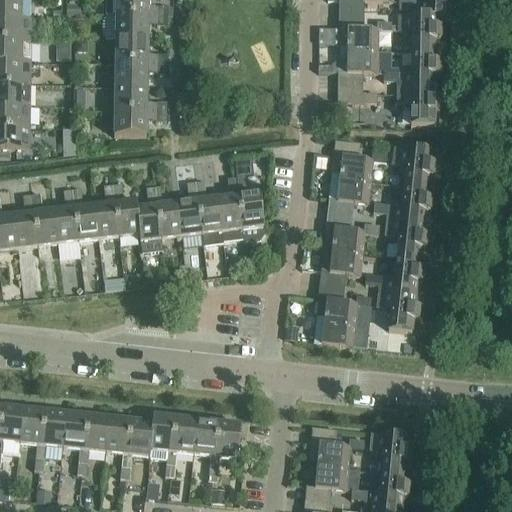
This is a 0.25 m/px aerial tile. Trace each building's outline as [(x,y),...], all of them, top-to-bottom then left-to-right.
[(116,0),(116,20),(168,21),(168,11),(157,11),(157,12),(148,12),(148,0),(116,0)] [(426,0),(427,1),(424,1),(421,4),(421,6),(399,6),(399,15),(412,15),(412,21),(435,22),(435,23),(450,22),(450,9),(455,9),(454,0),(426,0)] [(21,3),(0,2),(0,24),(21,25),(21,24),(21,3)] [(67,8),(67,19),(80,19),(80,8),(67,8)] [(168,21),(116,20),(115,45),(147,45),(148,30),(156,30),(156,31),(168,31),(168,21)] [(412,21),(398,21),(397,37),(406,37),(406,39),(409,42),(412,42),(411,57),(435,58),(435,46),(440,46),(440,35),(435,35),(435,23),(435,22),(412,21)] [(0,24),(0,46),(31,47),(31,24),(21,24),(21,25),(0,24)] [(377,27),(376,35),(378,35),(378,36),(391,36),(392,28),(377,27)] [(376,35),(339,34),(338,50),(347,50),(346,79),(377,79),(378,36),(378,35),(376,35)] [(147,45),(115,45),(115,68),(167,69),(167,59),(156,59),(156,60),(147,60),(147,45)] [(31,47),(0,46),(0,68),(30,69),(31,47)] [(77,46),(77,57),(82,57),(84,57),(88,53),(88,46),(77,46)] [(435,58),(411,57),(411,73),(409,73),(406,76),(406,78),(383,78),(383,87),(397,87),(396,93),(434,94),(435,81),(439,81),(439,69),(435,69),(435,58)] [(30,69),(0,68),(0,89),(30,90),(30,69)] [(167,69),(115,68),(115,92),(147,93),(147,78),(156,78),(156,79),(167,79),(167,69)] [(30,90),(0,89),(0,111),(30,112),(30,90)] [(147,93),(115,92),(114,116),(166,117),(166,107),(155,107),(155,108),(146,108),(147,93)] [(434,94),(396,93),(396,109),(405,109),(405,111),(408,114),(411,114),(410,130),(434,131),(434,118),(439,118),(439,107),(434,106),(434,94)] [(377,99),(362,99),(362,108),(377,108),(377,99)] [(30,112),(0,111),(0,132),(29,133),(30,112)] [(166,117),(114,116),(114,142),(146,142),(146,126),(155,126),(155,127),(166,127),(166,117)] [(29,156),(29,133),(0,132),(0,155),(11,156),(29,156)] [(70,135),(63,134),(63,145),(75,145),(75,142),(75,135),(70,135)] [(431,158),(393,154),(392,170),(401,171),(400,173),(403,176),(406,177),(404,192),(427,194),(428,183),(433,184),(434,172),(430,171),(431,158)] [(0,163),(11,163),(11,156),(0,155),(0,163)] [(372,159),(371,166),(372,166),(372,168),(386,169),(387,160),(372,159)] [(371,166),(333,162),(332,178),(329,206),(367,210),(372,168),(372,166),(371,166)] [(250,166),(234,168),(236,183),(244,182),(246,182),(251,176),(250,166)] [(263,233),(259,198),(247,200),(244,182),(236,183),(243,245),(244,247),(261,246),(264,241),(263,233)] [(243,245),(236,183),(227,184),(229,202),(218,203),(223,248),(243,245)] [(223,248),(218,203),(206,205),(204,187),(195,188),(202,240),(203,253),(223,250),(223,248)] [(189,207),(177,208),(181,243),(202,240),(195,188),(186,189),(189,207)] [(121,190),(112,191),(119,243),(139,240),(136,213),(136,206),(123,207),(121,190)] [(106,210),(94,211),(98,245),(119,243),(112,191),(104,192),(106,210)] [(163,192),(155,193),(161,245),(181,243),(177,208),(166,210),(163,192)] [(427,194),(404,192),(402,207),(400,207),(397,209),(396,212),(374,209),(373,218),(386,220),(386,226),(423,230),(425,217),(429,218),(431,206),(426,206),(427,194)] [(161,245),(155,193),(146,194),(148,212),(136,213),(139,240),(141,259),(162,257),(161,245)] [(81,195),(72,196),(78,248),(98,245),(94,211),(83,212),(81,195)] [(65,215),(54,216),(58,250),(78,248),(72,196),(63,197),(65,215)] [(40,200),(31,201),(38,253),(58,250),(54,216),(42,217),(40,200)] [(25,220),(13,221),(17,255),(38,253),(31,201),(23,202),(25,220)] [(0,207),(0,257),(17,255),(13,221),(2,222),(0,207)] [(423,230),(386,226),(384,241),(393,242),(393,245),(395,248),(398,248),(396,263),(419,266),(421,255),(425,255),(427,243),(422,243),(423,230)] [(364,230),(363,237),(364,238),(364,239),(378,241),(379,232),(364,230)] [(363,237),(351,236),(326,233),(324,249),(321,278),(360,282),(364,239),(364,238),(363,237)] [(419,266),(396,263),(394,279),(392,278),(389,281),(388,283),(366,281),(365,290),(379,291),(378,298),(415,302),(417,289),(422,289),(423,278),(418,277),(419,266)] [(415,302),(378,298),(376,313),(385,314),(385,316),(387,319),(390,320),(388,336),(411,338),(413,326),(417,327),(419,315),(414,314),(415,302)] [(356,302),(355,309),(357,309),(357,311),(370,312),(371,303),(356,302)] [(355,309),(318,305),(313,349),(352,353),(357,311),(357,309),(355,309)] [(23,415),(2,413),(0,430),(0,459),(1,460),(3,447),(20,449),(23,415)] [(45,417),(23,415),(20,449),(37,451),(41,451),(45,417)] [(66,419),(45,417),(41,451),(37,451),(35,464),(44,465),(46,452),(63,454),(66,419)] [(88,422),(66,419),(63,454),(80,456),(84,456),(88,422)] [(176,424),(153,421),(152,429),(153,429),(150,456),(167,458),(172,458),(176,424)] [(109,424),(88,422),(84,456),(80,456),(78,468),(87,469),(89,457),(106,458),(109,424)] [(131,426),(109,424),(106,458),(123,460),(127,461),(131,426)] [(197,426),(176,424),(172,458),(167,458),(166,470),(175,471),(176,459),(193,460),(197,426)] [(152,429),(131,426),(127,461),(123,460),(121,473),(130,474),(132,461),(150,463),(150,456),(153,429),(152,429)] [(218,428),(197,426),(193,460),(210,462),(215,463),(218,428)] [(241,431),(218,428),(215,463),(210,462),(209,475),(218,476),(219,463),(237,465),(241,431)] [(408,444),(371,440),(369,456),(378,457),(378,459),(380,462),(383,463),(381,478),(405,480),(406,469),(411,469),(412,457),(407,457),(408,444)] [(349,445),(348,452),(350,452),(349,454),(363,455),(364,446),(349,445)] [(348,452),(311,449),(309,465),(317,465),(315,494),(345,497),(349,454),(350,452),(348,452)] [(44,465),(35,464),(34,476),(43,477),(44,465)] [(87,469),(78,468),(77,481),(86,482),(87,469)] [(175,471),(166,470),(165,483),(174,484),(175,471)] [(130,474),(121,473),(120,485),(129,486),(130,474)] [(218,476),(209,475),(208,487),(217,488),(218,476)] [(405,480),(381,478),(380,493),(377,493),(374,495),(374,498),(352,496),(351,505),(364,506),(363,511),(401,511),(402,503),(407,504),(408,492),(404,492),(405,480)] [(1,496),(0,502),(0,503),(13,505),(14,497),(1,496)]
